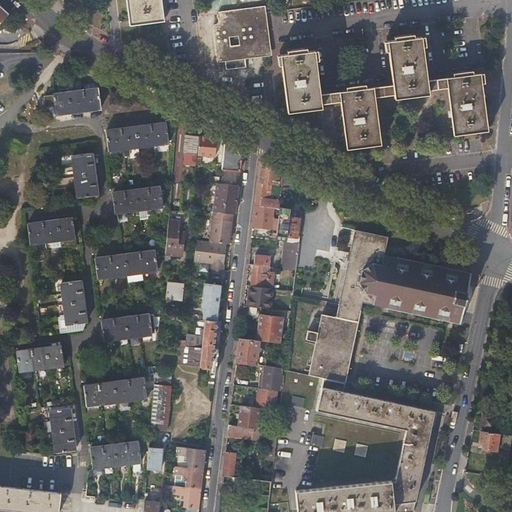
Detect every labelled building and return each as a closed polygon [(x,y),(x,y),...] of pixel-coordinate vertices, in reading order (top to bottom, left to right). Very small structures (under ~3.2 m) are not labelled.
[(126,0),(129,24),(144,22),(164,21),(161,0),(126,0)] [(0,22),(10,12),(0,2),(0,22)] [(268,55),(263,10),(197,18),(203,64),(223,62),(225,71),(245,68),(243,58),(268,55)] [(340,101),(346,148),(365,145),(380,143),(375,96),(394,94),(394,97),(403,96),(429,93),(429,89),(448,87),(454,134),(467,133),(487,130),(480,73),(473,73),(473,70),(453,72),(453,76),(427,80),(421,36),(414,37),(414,34),(395,36),(395,39),(388,41),(392,84),(366,88),(366,84),(347,87),(347,90),(320,93),(314,50),(307,51),(307,48),(287,50),(287,53),(280,55),(287,111),(304,109),(321,107),(321,103),(340,101)] [(102,89),(49,95),(50,105),(51,117),(60,116),(59,113),(104,108),(102,89)] [(108,131),(110,150),(169,142),(166,124),(108,131)] [(185,135),(184,152),(197,153),(198,136),(185,135)] [(216,139),(200,137),(198,154),(218,157),(220,139),(216,139)] [(234,144),(224,139),(221,168),(240,171),(241,158),(234,144)] [(79,197),(98,195),(92,153),(74,156),(79,197)] [(283,169),(266,160),(261,164),(256,206),(274,209),(279,209),(280,200),(268,199),(270,182),(282,184),(283,169)] [(216,183),(209,243),(213,243),(219,184),(216,183)] [(238,186),(219,184),(213,243),(226,245),(227,245),(229,231),(232,231),(238,186)] [(160,188),(113,194),(116,213),(163,207),(160,188)] [(274,209),(256,206),(253,227),(276,230),(278,220),(272,219),(274,209)] [(278,220),(276,230),(276,234),(276,235),(286,236),(289,217),(278,216),(278,220)] [(299,219),(289,217),(286,236),(296,237),(299,219)] [(73,219),(29,225),(32,245),(76,239),(73,219)] [(179,222),(168,220),(164,262),(169,262),(169,258),(167,258),(168,256),(181,257),(183,233),(178,233),(179,222)] [(387,237),(364,232),(355,230),(338,307),(352,310),(361,312),(363,303),(372,306),(374,298),(355,294),(360,260),(371,263),(374,253),(383,255),(384,254),(387,237)] [(209,243),(196,241),(193,262),(210,264),(213,243),(209,243)] [(285,241),(284,241),(282,263),(295,265),(298,243),(286,241),(285,241)] [(213,243),(210,264),(213,265),(212,274),(222,275),(226,245),(213,243)] [(157,271),(155,251),(96,259),(98,278),(157,271)] [(371,263),(360,260),(355,294),(374,298),(372,306),(376,307),(376,306),(386,308),(385,309),(389,310),(389,309),(399,311),(399,312),(401,312),(401,311),(410,313),(410,314),(414,315),(414,314),(421,315),(421,316),(426,317),(426,316),(435,318),(435,319),(438,320),(438,319),(447,321),(446,322),(450,323),(450,322),(460,324),(463,307),(465,307),(469,288),(468,287),(471,274),(463,272),(463,271),(460,270),(459,271),(450,269),(450,268),(445,267),(445,268),(438,266),(438,265),(436,265),(435,266),(426,264),(426,263),(423,262),(423,263),(414,262),(414,260),(409,259),(409,261),(399,259),(400,257),(397,257),(396,258),(386,256),(387,255),(384,254),(383,255),(374,253),(371,263)] [(254,255),(253,265),(268,266),(269,257),(254,255)] [(253,265),(252,265),(250,285),(261,286),(269,287),(272,271),(267,271),(268,266),(253,265)] [(62,283),(67,325),(86,322),(81,280),(62,283)] [(184,301),(185,285),(169,284),(167,299),(184,301)] [(250,285),(250,284),(247,305),(257,307),(267,308),(269,287),(261,286),(250,285)] [(218,286),(208,285),(204,320),(214,321),(218,286)] [(247,305),(243,305),(242,314),(253,315),(256,313),(257,307),(247,305)] [(361,312),(352,310),(338,307),(336,317),(322,315),(308,376),(342,383),(345,383),(361,312)] [(101,321),(104,339),(152,332),(149,314),(101,321)] [(259,314),(256,340),(259,340),(267,341),(278,343),(281,317),(259,314)] [(204,320),(200,319),(196,319),(194,334),(185,333),(184,340),(180,339),(178,354),(177,363),(199,365),(199,363),(201,347),(204,320)] [(214,321),(204,320),(201,347),(199,363),(202,363),(201,366),(209,366),(209,373),(214,374),(217,349),(212,348),(214,321)] [(256,340),(239,338),(236,361),(256,364),(259,340),(256,340)] [(173,353),(174,342),(159,340),(158,351),(165,352),(165,355),(170,356),(171,353),(173,353)] [(278,348),(278,343),(267,341),(264,365),(276,366),(278,348)] [(16,351),(18,371),(63,365),(60,345),(16,351)] [(280,370),(284,370),(284,367),(276,366),(264,365),(263,375),(260,374),(258,387),(276,389),(278,389),(278,383),(282,383),(283,375),(280,375),(280,370)] [(171,371),(155,369),(154,383),(170,385),(171,371)] [(342,383),(308,376),(284,370),(283,375),(282,383),(281,390),(280,405),(279,410),(276,430),(275,446),(271,480),(268,505),(277,504),(276,511),(403,511),(412,511),(434,412),(343,392),(345,383),(342,383)] [(84,384),(86,404),(147,396),(144,376),(84,384)] [(170,385),(154,383),(150,427),(166,428),(170,385)] [(276,389),(258,387),(256,407),(260,408),(279,410),(280,405),(275,404),(276,389)] [(256,407),(240,405),(238,425),(260,428),(261,419),(259,418),(260,408),(256,407)] [(57,452),(75,449),(68,407),(50,410),(57,452)] [(495,415),(486,413),(483,415),(482,424),(484,427),(493,428),(496,426),(497,418),(495,415)] [(238,425),(228,424),(227,436),(271,441),(270,445),(275,446),(276,430),(260,428),(238,425)] [(510,435),(481,430),(479,442),(483,443),(482,448),(496,451),(497,445),(498,442),(508,444),(509,440),(510,435)] [(91,446),(93,466),(141,459),(138,440),(91,446)] [(160,468),(163,447),(148,445),(146,467),(160,468)] [(181,508),(183,508),(190,449),(176,447),(175,456),(177,456),(176,467),(174,467),(173,475),(175,476),(174,487),(172,486),(171,495),(179,496),(179,500),(182,500),(181,508)] [(190,449),(183,508),(197,509),(204,451),(190,449)] [(235,454),(224,453),(222,474),(233,475),(235,454)] [(0,507),(41,511),(58,511),(60,492),(0,485),(0,507)] [(143,499),(142,511),(158,511),(160,501),(143,499)]
